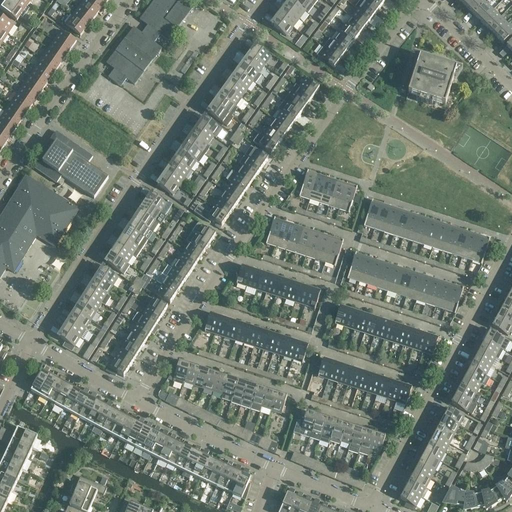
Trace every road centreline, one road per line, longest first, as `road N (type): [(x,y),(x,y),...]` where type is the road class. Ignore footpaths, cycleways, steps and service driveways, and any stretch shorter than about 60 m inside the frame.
road 1 (residential): [(139,398),(238,242),(415,1)]
road 2 (residential): [(28,345),(135,174),(268,0)]
road 3 (residential): [(371,507),(511,242)]
road 4 (residential): [(0,180),(130,0)]
road 5 (residential): [(273,470),(139,398)]
road 6 (residential): [(511,90),(415,1)]
road 7 (residential): [(139,398),(28,345)]
